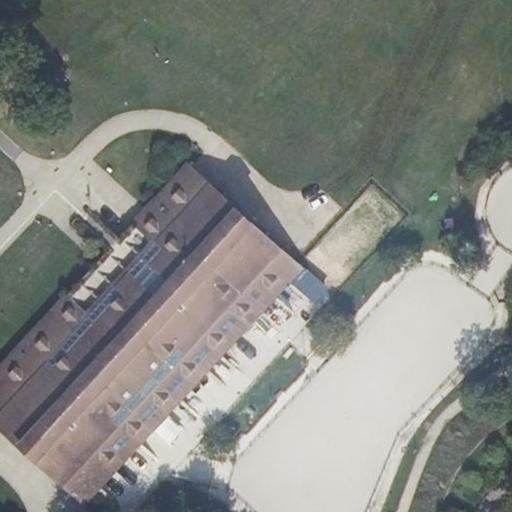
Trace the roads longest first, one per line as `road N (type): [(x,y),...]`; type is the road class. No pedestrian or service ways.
road 1 (track): [(302,221),(190,129),(144,121),(103,136),(0,240)]
road 2 (track): [(124,511),(314,310)]
road 3 (track): [(112,241),(0,141)]
